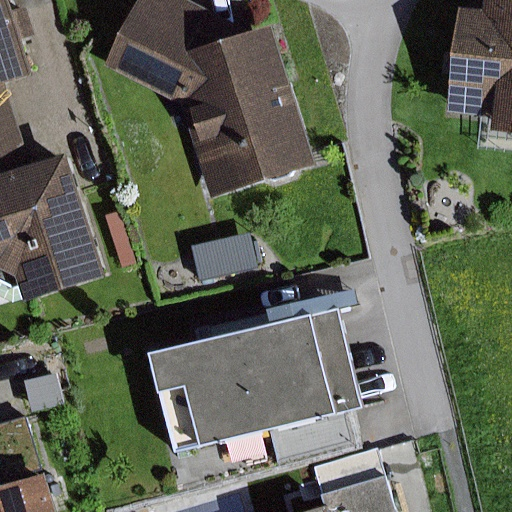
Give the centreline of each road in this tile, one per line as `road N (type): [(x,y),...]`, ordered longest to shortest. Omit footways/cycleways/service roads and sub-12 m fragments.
road 1 (residential): [(443,427),(371,156)]
road 2 (residential): [(392,0),(365,71),(371,156)]
